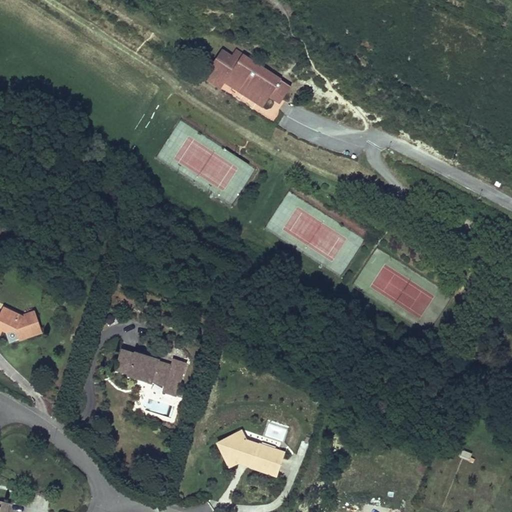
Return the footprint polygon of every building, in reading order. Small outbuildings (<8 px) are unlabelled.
[(231,58),(221,52),(204,81),(217,89),(222,82),(224,83),(227,85),(264,108),(271,97),(282,104),(293,86),(235,51),(231,58)] [(26,318),(0,304),(0,315),(2,311),(20,320),(26,318)] [(41,335),(34,315),(26,318),(20,320),(2,311),(0,315),(0,332),(6,336),(15,333),(19,343),(41,335)] [(178,399),(189,366),(176,362),(174,368),(161,363),(162,362),(137,353),(136,357),(123,352),(117,372),(130,376),(129,379),(154,387),(154,384),(167,388),(165,394),(178,399)] [(248,434),(236,440),(255,447),(248,434)] [(280,482),(288,460),(255,447),(236,440),(230,444),(225,457),(229,463),(242,468),(248,464),(256,467),(254,472),(280,482)] [(230,444),(221,450),(225,457),(230,444)] [(460,455),(469,459),(472,453),(463,449),(460,455)] [(242,468),(229,463),(234,471),(242,468)] [(0,511),(11,511),(13,507),(0,503),(0,511)]
